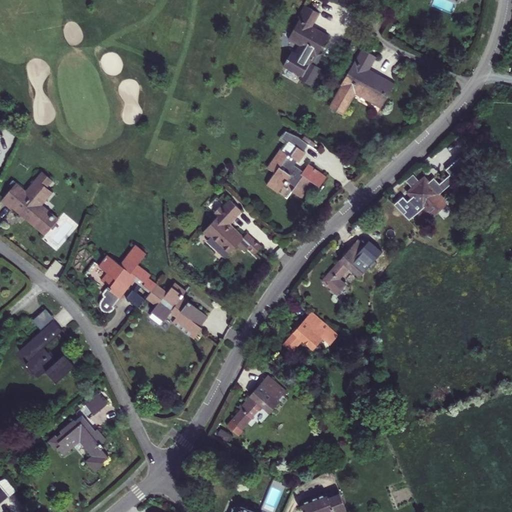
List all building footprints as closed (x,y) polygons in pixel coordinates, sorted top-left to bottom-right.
[(320,13),(306,5),(298,19),(300,20),(289,39),(300,45),(295,55),(292,53),(284,67),(302,77),(300,80),(312,87),(321,69),(315,66),(319,60),(318,56),(329,37),(312,27),(320,13)] [(330,106),(344,115),(357,92),(383,106),(394,86),(369,72),(377,57),(362,48),(330,106)] [(267,185),(279,193),(287,181),(295,187),(292,192),(303,199),(314,183),(320,187),(327,177),(309,164),(304,171),(294,165),(297,161),(300,162),(307,153),(304,151),(309,144),(298,137),(286,131),(281,139),(288,143),(283,150),(280,149),(267,167),(275,172),(267,185)] [(429,183),(424,178),(419,182),(412,188),(407,193),(411,197),(407,200),(403,197),(395,204),(409,221),(424,208),(431,218),(448,203),(439,194),(470,168),(460,156),(445,170),(450,175),(439,184),(434,178),(429,183)] [(47,188),(52,181),(42,172),(25,191),(16,183),(2,199),(45,235),(59,219),(43,206),(53,193),(47,188)] [(412,188),(419,182),(413,175),(406,181),(412,188)] [(218,217),(204,231),(229,254),(239,243),(245,249),(248,246),(256,254),(263,246),(248,233),(244,237),(231,224),(243,211),(229,199),(215,214),(218,217)] [(204,231),(203,232),(227,256),(229,254),(204,231)] [(365,243),(358,237),(329,271),(330,272),(322,281),(337,294),(345,284),(339,279),(349,267),(359,277),(370,265),(369,264),(374,259),(375,260),(384,251),(374,242),(373,243),(369,239),(365,243)] [(134,280),(151,293),(157,284),(149,278),(152,275),(138,264),(147,253),(136,245),(120,264),(108,255),(99,266),(107,272),(109,286),(106,289),(104,291),(103,292),(103,293),(104,297),(102,300),(101,302),(100,304),(100,307),(101,309),(104,311),(108,313),(110,313),(112,311),(114,308),(115,306),(115,304),(134,280)] [(168,292),(157,284),(151,293),(147,298),(157,306),(152,312),(163,320),(169,312),(176,317),(172,323),(194,339),(202,328),(202,327),(209,317),(182,297),(186,292),(175,283),(168,292)] [(56,382),(74,366),(63,354),(56,361),(44,346),(62,330),(53,320),(54,318),(45,308),(33,319),(42,330),(19,350),(29,360),(26,363),(38,377),(45,371),(56,382)] [(338,334),(312,311),(283,343),(292,351),(302,340),(313,350),(323,338),(330,344),(338,334)] [(268,374),(239,407),(240,408),(231,419),(242,429),(252,418),(248,415),(258,403),(270,414),(279,402),(277,400),(283,394),(286,396),(289,392),(268,374)] [(98,393),(85,404),(94,414),(107,404),(98,393)] [(55,434),(47,441),(55,450),(58,448),(64,455),(80,442),(91,455),(86,460),(96,472),(106,464),(104,462),(110,457),(103,448),(105,446),(102,443),(106,439),(97,428),(92,432),(88,428),(89,423),(81,414),(74,420),(73,419),(60,430),(61,432),(56,436),(55,434)] [(289,477),(285,474),(281,481),(286,484),(289,477)] [(0,511),(0,503),(9,496),(0,484),(0,511)] [(340,511),(347,510),(340,493),(328,497),(327,495),(302,505),(304,511),(340,511)]
